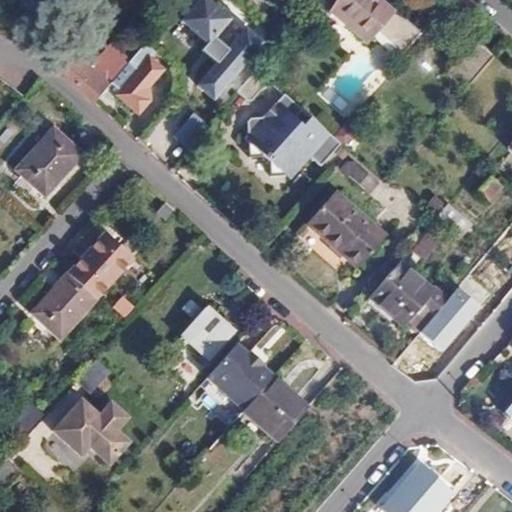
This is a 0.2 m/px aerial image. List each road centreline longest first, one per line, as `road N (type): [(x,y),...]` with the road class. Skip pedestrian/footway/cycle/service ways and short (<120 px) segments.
road 1 (residential): [(134,154),(419,408)]
road 2 (residential): [(0,303),(134,154)]
road 3 (residential): [(0,68),(49,86),(134,154)]
road 4 (residential): [(419,408),(511,304)]
road 5 (residential): [(331,511),(419,408)]
